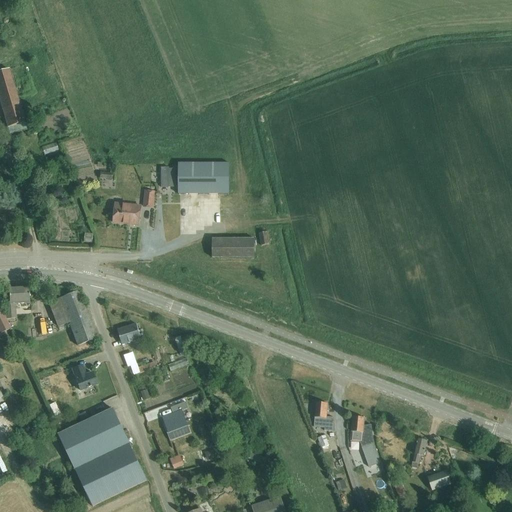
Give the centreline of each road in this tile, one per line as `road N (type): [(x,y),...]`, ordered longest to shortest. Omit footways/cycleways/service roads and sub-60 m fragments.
road 1 (tertiary): [(88,280),(494,428)]
road 2 (unclassified): [(172,511),(88,280)]
